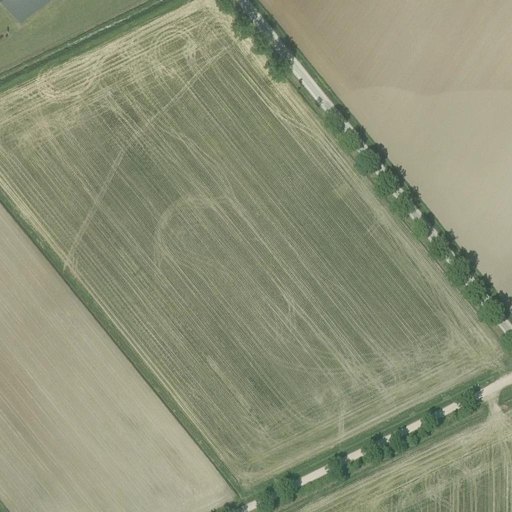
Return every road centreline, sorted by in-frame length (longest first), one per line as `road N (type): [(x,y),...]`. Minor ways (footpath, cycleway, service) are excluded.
road 1 (unclassified): [(511,340),(241,0)]
road 2 (track): [(511,378),(240,511)]
